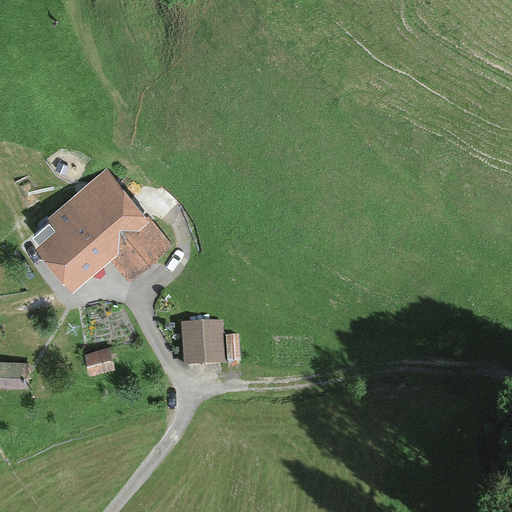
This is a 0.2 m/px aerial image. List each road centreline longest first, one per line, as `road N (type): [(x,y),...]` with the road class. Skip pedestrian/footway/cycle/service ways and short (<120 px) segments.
road 1 (track): [(188,389),(298,383),(405,364),(511,375)]
road 2 (track): [(130,290),(188,400),(167,445),(108,511)]
road 3 (track): [(130,290),(168,275),(184,250),(176,218),(142,203)]
road 4 (track): [(70,302),(30,247),(0,184)]
